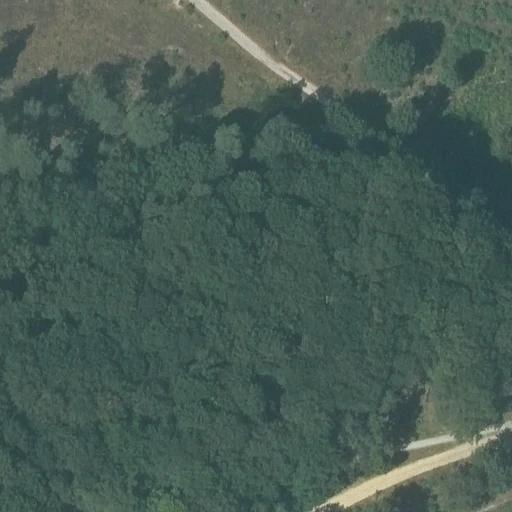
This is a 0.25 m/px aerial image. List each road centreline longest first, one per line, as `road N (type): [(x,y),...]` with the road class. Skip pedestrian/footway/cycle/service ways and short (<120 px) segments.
road 1 (track): [(197,0),(340,119),(511,228)]
road 2 (track): [(319,511),(379,481),(511,438)]
